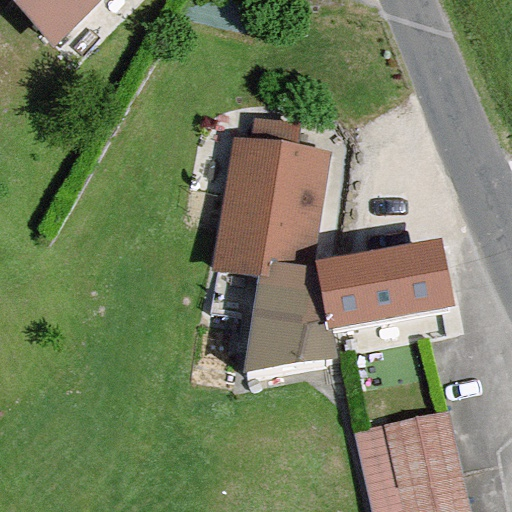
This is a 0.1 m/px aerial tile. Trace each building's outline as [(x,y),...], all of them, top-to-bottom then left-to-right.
[(24,0),(61,36),(96,0),(24,0)] [(275,270),(272,372),(352,351),(324,270),(322,264),(312,264),(322,149),(297,146),(299,122),(258,119),(256,143),(241,142),(231,267),(275,270)] [(346,275),(354,319),(423,308),(459,301),(449,254),(346,275)] [(476,511),(456,421),(398,435),(416,511),(476,511)] [(416,511),(398,435),(369,441),(385,511),(416,511)]
